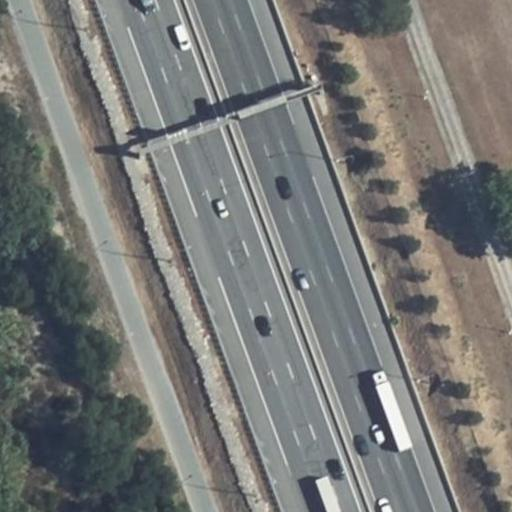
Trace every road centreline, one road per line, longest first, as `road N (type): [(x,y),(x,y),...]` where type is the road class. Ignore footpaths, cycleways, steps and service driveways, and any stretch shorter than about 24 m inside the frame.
road 1 (motorway): [(406,511),(219,0)]
road 2 (motorway): [(146,0),(332,511)]
